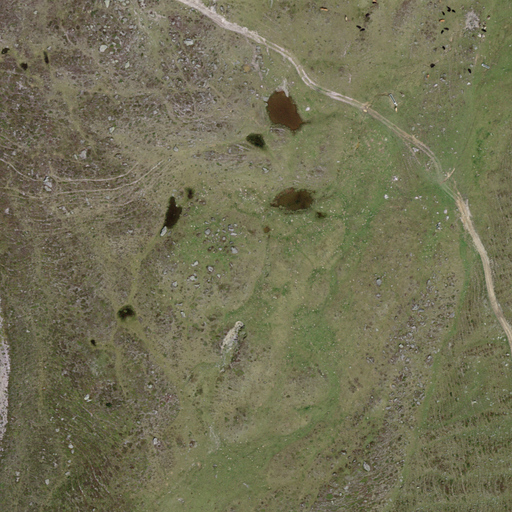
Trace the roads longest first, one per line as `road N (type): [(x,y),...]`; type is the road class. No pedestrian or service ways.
road 1 (track): [(456,186),(399,128),(316,89),(289,56),(185,0)]
road 2 (track): [(511,341),(456,186)]
